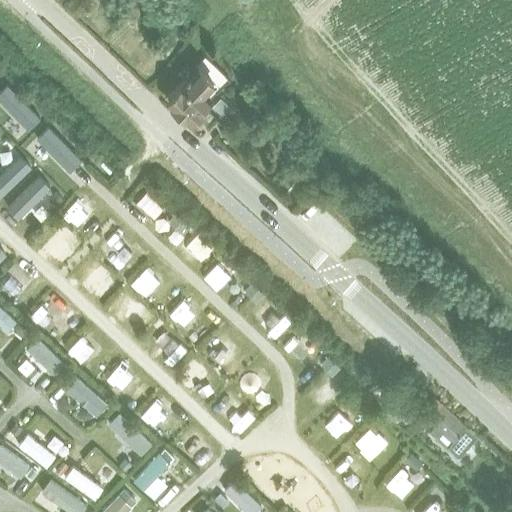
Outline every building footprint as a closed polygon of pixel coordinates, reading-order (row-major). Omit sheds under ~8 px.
[(197,68),(167,101),(189,122),(195,115),(199,119),(207,110),(202,105),(209,97),(203,92),(212,82),(197,68)] [(40,112),(7,79),(0,86),(0,93),(29,123),(40,112)] [(81,153),(47,121),(36,133),(69,165),(81,153)] [(0,191),(30,161),(19,150),(0,169),(0,191)] [(277,189),(294,171),(285,162),(268,181),(277,189)] [(50,181),(38,170),(7,202),(19,213),(50,181)] [(17,316),(0,300),(0,321),(6,327),(17,316)] [(55,372),(65,361),(36,333),(25,344),(55,372)] [(107,398),(74,369),(62,382),(95,411),(107,398)] [(410,405),(395,391),(380,406),(395,421),(410,405)] [(433,395),(419,410),(434,425),(429,431),(456,456),(476,436),(465,426),(433,395)] [(152,439),(119,408),(108,419),(141,450),(152,439)] [(55,451),(27,429),(17,441),(45,463),(55,451)] [(28,460),(0,439),(0,458),(18,472),(28,460)] [(169,459),(159,449),(133,476),(143,486),(169,459)] [(103,484),(73,461),(64,472),(95,495),(103,484)] [(77,511),(85,501),(49,475),(40,487),(74,511),(77,511)] [(260,501),(233,475),(223,485),(250,511),(260,501)] [(120,511),(131,501),(118,489),(96,511),(120,511)] [(215,511),(208,503),(197,511),(215,511)]
